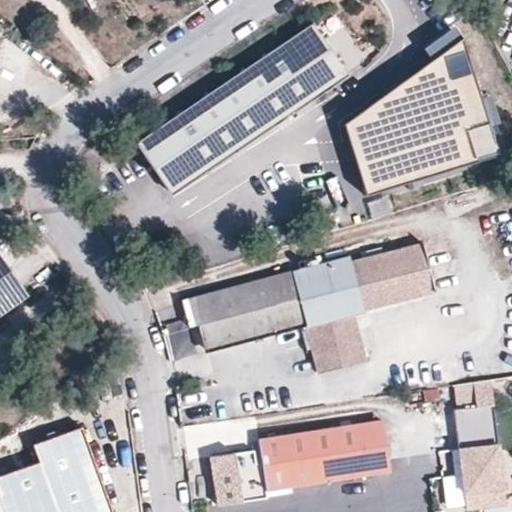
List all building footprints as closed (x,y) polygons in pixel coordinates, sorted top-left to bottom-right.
[(165,186),(342,66),(307,16),(131,136),(165,186)] [(425,52),(456,30),(448,20),(418,42),(425,52)] [(492,141),(459,28),(456,30),(425,52),(335,117),(353,181),(492,141)] [(345,33),(330,40),(343,66),(358,59),(345,33)] [(28,78),(37,69),(13,46),(4,56),(28,78)] [(511,175),(495,181),(502,200),(511,197),(511,175)] [(0,226),(17,225),(16,215),(0,216),(0,226)] [(193,318),(198,346),(297,324),(309,373),(360,361),(349,312),(433,291),(422,241),(347,260),(346,256),(188,293),(190,304),(193,318)] [(0,316),(28,298),(0,257),(0,316)] [(190,304),(188,293),(178,296),(180,306),(190,304)] [(193,318),(190,304),(180,306),(182,321),(193,318)] [(506,505),(490,380),(455,385),(458,409),(453,409),(458,449),(466,505),(466,509),(506,505)] [(361,441),(386,437),(384,422),(358,425),(361,441)] [(0,511),(106,511),(75,424),(30,440),(37,459),(0,472),(0,511)] [(361,441),(358,425),(258,439),(265,489),(391,472),(386,437),(361,441)] [(466,505),(458,449),(451,450),(454,476),(442,477),(446,507),(466,505)] [(243,502),(237,453),(210,456),(216,505),(243,502)]
